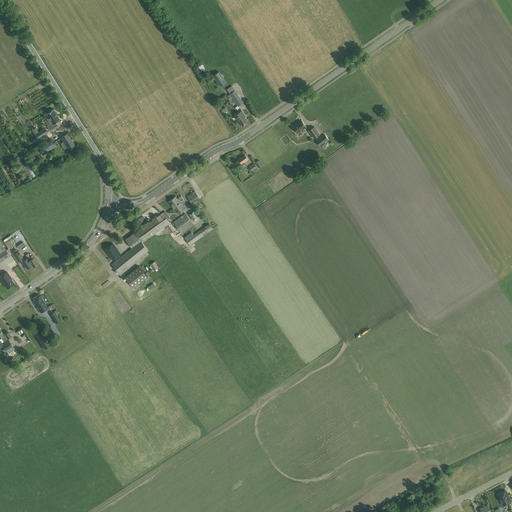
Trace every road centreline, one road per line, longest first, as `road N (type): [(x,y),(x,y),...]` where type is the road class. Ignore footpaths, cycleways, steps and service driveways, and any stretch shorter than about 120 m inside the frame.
road 1 (tertiary): [(107,203),(142,201),(440,0)]
road 2 (tertiary): [(106,175),(1,0)]
road 3 (tertiary): [(0,310),(81,253),(107,203)]
